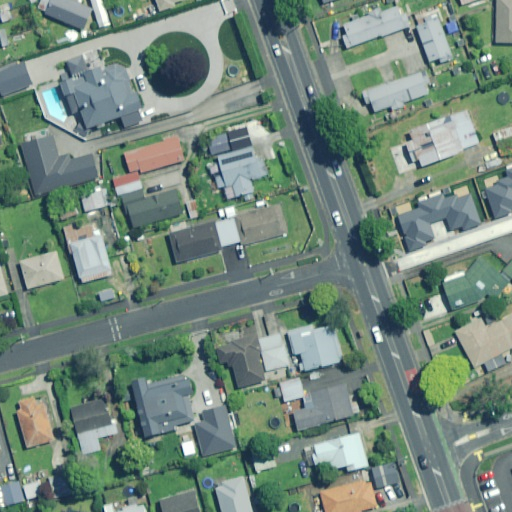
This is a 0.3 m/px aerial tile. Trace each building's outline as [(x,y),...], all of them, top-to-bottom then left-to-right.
[(92,9),(68,0),(48,0),(43,14),(83,31),(92,9)] [(101,0),(91,0),(99,28),(109,25),(101,0)] [(155,0),(156,3),(135,10),(138,21),(159,15),(158,12),(186,4),(184,0),(155,0)] [(511,0),(496,0),(495,44),(511,44),(511,0)] [(402,6),(344,25),(348,36),(343,38),(346,49),(409,28),(407,21),(402,6)] [(451,60),(436,14),(415,21),(430,67),(451,60)] [(8,46),(6,31),(0,31),(0,39),(1,48),(8,46)] [(113,65),(57,84),(61,97),(64,96),(70,114),(77,112),(84,130),(141,110),(135,92),(132,93),(124,70),(113,65)] [(429,95),(422,74),(362,94),(365,105),(371,103),(374,113),(390,107),(392,111),(404,107),(403,103),(429,95)] [(54,95),(42,99),(49,118),(61,114),(54,95)] [(479,146),(466,111),(409,132),(412,142),(406,144),(413,162),(419,160),(421,167),(479,146)] [(511,127),(492,134),(501,158),(511,153),(511,127)] [(58,158),(53,137),(22,145),(34,197),(98,181),(92,155),(70,160),(69,155),(58,158)] [(120,195),(142,188),(138,176),(184,161),(177,137),(124,154),(130,174),(115,178),(120,195)] [(267,177),(258,145),(218,157),(221,170),(213,172),(218,189),(231,185),(235,198),(253,193),(250,181),(267,177)] [(511,167),(510,168),(510,166),(492,171),(499,195),(511,190),(511,167)] [(106,208),(101,187),(80,192),(84,213),(106,208)] [(142,188),(120,195),(132,230),(183,214),(175,190),(145,199),(142,188)] [(449,224),(437,228),(445,251),(497,233),(499,237),(511,232),(511,207),(494,214),(491,208),(483,211),(475,189),(441,201),(449,224)] [(240,243),(241,247),(288,235),(280,205),(233,217),(214,222),(168,234),(176,264),(222,252),(221,248),(240,243)] [(71,256),(73,256),(81,283),(112,275),(102,238),(96,218),(63,227),(71,256)] [(64,280),(56,253),(20,263),(27,290),(64,280)] [(511,285),(478,260),(465,276),(443,284),(452,312),(482,301),(486,296),(494,302),(503,290),(508,294),(511,288),(511,285)] [(511,315),(486,329),(481,319),(466,326),(469,332),(458,338),(474,369),(511,349),(511,315)] [(343,362),(332,321),(287,333),(293,356),(300,354),(304,372),(343,362)] [(258,341),(257,335),(215,347),(220,365),(230,362),(238,389),(265,382),(263,373),(289,366),(280,335),(258,341)] [(144,439),(178,430),(193,426),(180,377),(131,390),(144,439)] [(303,398),(299,380),(280,385),(284,402),(303,398)] [(354,416),(345,385),(311,395),(315,408),(293,414),(298,432),(354,416)] [(117,434),(108,398),(71,408),(83,456),(100,451),(97,439),(117,434)] [(36,407),(34,399),(14,404),(27,449),(54,441),(44,405),(36,407)] [(359,434),(318,445),(313,446),(315,454),(311,455),(314,466),(323,464),(329,463),(331,471),(348,467),(349,472),(368,467),(359,434)] [(269,447),(251,452),(244,454),(248,470),(256,468),(257,473),(274,468),(269,447)] [(399,481),(395,462),(375,467),(380,486),(399,481)] [(67,498),(65,477),(54,478),(56,499),(67,498)] [(358,511),(377,507),(369,479),(320,493),(325,511),(358,511)] [(250,511),(243,480),(215,488),(220,511),(250,511)] [(0,508),(24,502),(18,482),(0,487),(0,508)] [(43,496),(40,483),(24,487),(27,500),(43,496)] [(387,504),(384,490),(376,492),(379,506),(387,504)] [(199,511),(195,492),(161,500),(163,511),(199,511)] [(103,508),(104,511),(144,511),(142,503),(117,510),(115,504),(103,508)]
